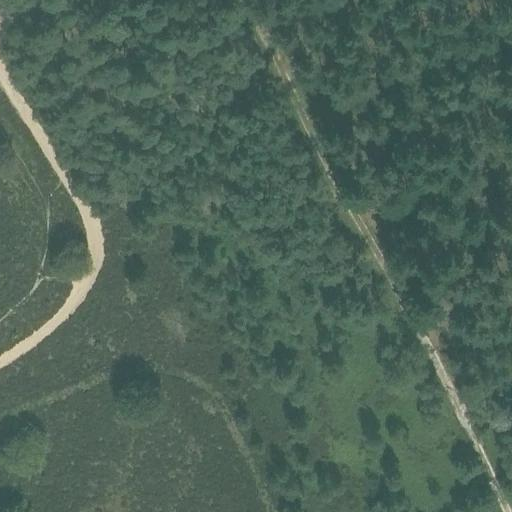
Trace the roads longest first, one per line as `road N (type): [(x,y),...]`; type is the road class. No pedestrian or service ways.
road 1 (track): [(441,349),(246,0)]
road 2 (track): [(0,362),(66,312),(96,254),(89,213),(1,68)]
road 3 (track): [(511,490),(441,349)]
